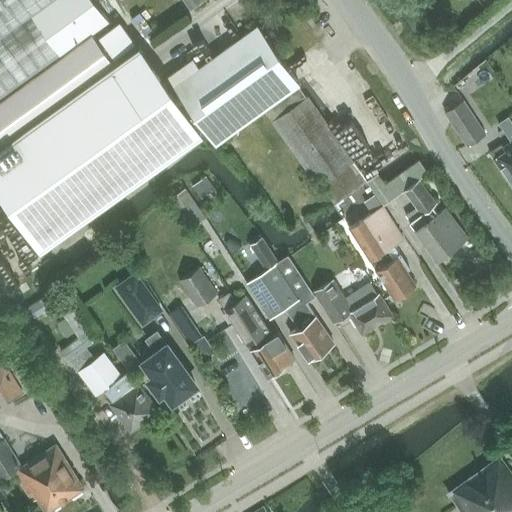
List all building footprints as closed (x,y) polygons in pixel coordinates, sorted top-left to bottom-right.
[(0,0),(0,99),(92,34),(67,0),(0,0)] [(183,0),(190,9),(203,0),(183,0)] [(118,21),(117,22),(98,36),(114,58),(134,43),(118,21)] [(257,25),(173,86),(209,136),(215,144),(221,140),(264,109),(298,85),(299,84),(257,25)] [(92,34),(0,99),(0,152),(116,67),(92,34)] [(306,96),(298,85),(264,109),(272,121),(271,121),(318,186),(331,205),(367,180),(365,176),(354,160),(307,95),(306,96)] [(467,145),(485,134),(463,100),(445,111),(467,145)] [(511,140),(511,125),(507,118),(499,123),(511,141),(511,140)] [(511,186),(511,140),(511,141),(502,147),(505,151),(493,158),(511,186)] [(436,203),(419,179),(404,190),(421,213),(410,222),(437,259),(460,242),(449,228),(455,223),(445,209),(438,214),(432,206),(436,203)] [(185,188),(169,200),(188,228),(205,217),(185,188)] [(394,298),(416,285),(407,270),(410,268),(400,253),(392,258),(387,250),(403,239),(382,206),(348,227),(394,298)] [(0,224),(0,235),(16,267),(30,259),(10,220),(0,224)] [(308,359),(333,342),(305,302),(315,296),(287,255),(247,282),(270,317),(285,307),(299,327),(290,333),(308,359)] [(197,306),(217,293),(199,266),(199,267),(192,256),(173,268),(180,279),(197,306)] [(0,257),(0,276),(8,271),(0,257)] [(161,309),(135,274),(117,286),(143,322),(161,309)] [(370,282),(347,297),(334,277),(314,290),(335,323),(350,314),(362,334),(392,315),(379,293),(377,293),(370,282)] [(218,298),(247,345),(270,331),(246,294),(235,301),(229,291),(218,298)] [(270,331),(247,345),(267,377),(287,364),(294,359),(278,333),(273,336),(270,331)] [(191,387),(195,384),(167,344),(144,361),(155,375),(150,379),(160,393),(165,389),(173,400),(176,397),(179,401),(194,391),(191,387)] [(130,431),(158,411),(138,383),(134,386),(124,372),(121,374),(104,352),(78,371),(95,394),(104,388),(114,401),(110,404),(130,431)] [(13,471),(32,500),(36,498),(45,511),(83,488),(56,444),(21,466),(4,438),(0,440),(0,477),(1,479),(13,471)] [(511,511),(511,471),(502,457),(448,495),(460,511),(511,511)]
